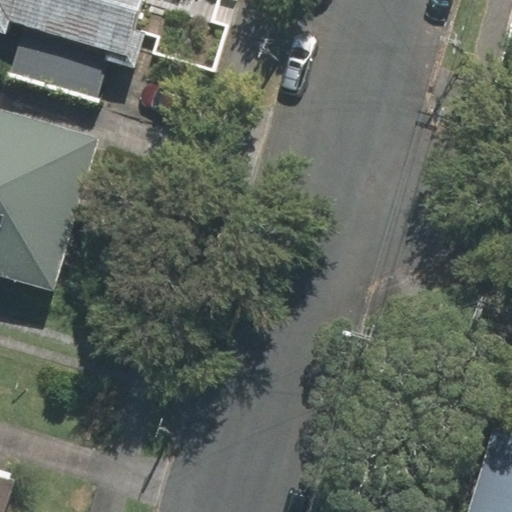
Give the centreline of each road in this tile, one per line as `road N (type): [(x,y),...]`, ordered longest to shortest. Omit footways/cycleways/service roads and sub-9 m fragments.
road 1 (residential): [(233,511),(333,174)]
road 2 (residential): [(333,174),(511,227)]
road 3 (residential): [(333,174),(383,0)]
